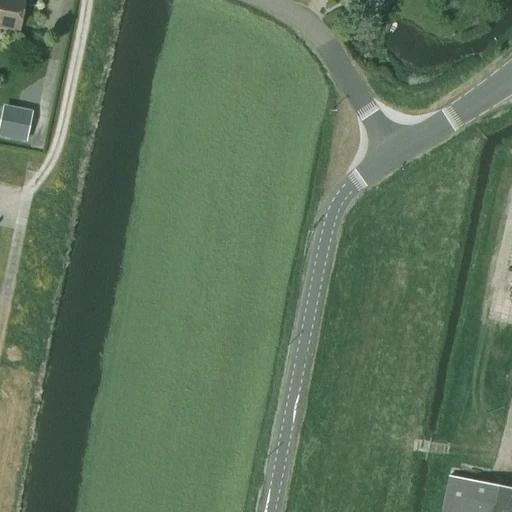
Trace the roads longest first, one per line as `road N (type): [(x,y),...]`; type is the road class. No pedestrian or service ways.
road 1 (tertiary): [(385,143),(329,213),(268,511)]
road 2 (tertiary): [(511,78),(443,123),(385,143)]
road 3 (unclassified): [(353,88),(317,35),(266,0)]
